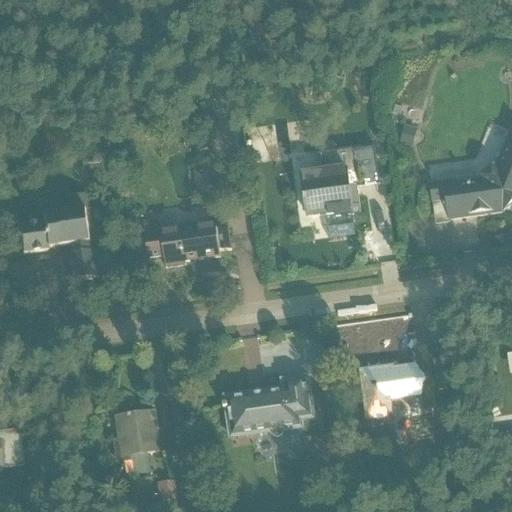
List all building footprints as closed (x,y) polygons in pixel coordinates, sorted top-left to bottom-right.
[(421,128),(427,102),(393,93),(386,118),(388,118),(387,126),(404,131),(405,124),(421,128)] [(202,109),(216,164),(249,156),(240,123),(232,125),(226,103),(202,109)] [(399,149),(413,153),(418,133),(404,130),(399,149)] [(511,135),(496,170),(493,173),(492,172),(480,181),(481,182),(476,185),(454,188),(453,185),(431,189),(434,207),(447,205),(450,225),(505,217),(503,205),(510,199),(511,199),(511,135)] [(336,221),(353,219),(349,190),(356,189),(356,193),(380,189),(376,164),(354,167),(352,155),(317,160),(320,178),(302,180),(308,222),(336,219),(336,221)] [(203,201),(224,198),(222,183),(210,185),(209,174),(199,175),(203,201)] [(74,287),(100,283),(96,257),(93,257),(87,214),(89,214),(87,199),(67,202),(69,216),(40,220),(41,228),(17,231),(21,259),(47,256),(46,254),(73,250),(74,258),(70,259),(74,287)] [(221,257),(232,255),(228,227),(162,237),(160,225),(144,227),(149,265),(151,264),(154,266),(160,266),(162,263),(165,263),(166,273),(187,270),(186,267),(199,265),(199,266),(221,263),(221,257)] [(244,373),(262,371),(259,343),(241,345),(244,373)] [(423,416),(451,412),(441,351),(415,355),(418,374),(398,377),(397,374),(382,377),(381,372),(360,375),(369,432),(381,430),(380,423),(394,421),(392,406),(421,401),(423,416)] [(303,426),(313,424),(308,383),(283,386),(285,395),(226,403),(227,410),(224,411),(229,445),(271,439),(272,440),(274,442),(276,442),(278,442),(280,442),(283,440),(284,437),(304,434),(303,426)] [(340,409),(356,407),(353,384),(337,386),(340,409)] [(158,434),(155,417),(117,423),(120,444),(114,446),(117,469),(133,467),(135,480),(151,478),(149,459),(163,457),(164,464),(178,462),(174,432),(158,434)] [(0,474),(21,471),(16,436),(0,437),(0,474)] [(308,489),(344,484),(338,439),(314,442),(317,465),(305,467),(308,489)] [(495,505),(511,502),(511,476),(492,478),(495,505)] [(161,511),(179,509),(176,485),(159,488),(161,511)] [(200,511),(197,486),(179,489),(182,511),(200,511)] [(26,511),(42,511),(41,498),(25,500),(26,511)]
